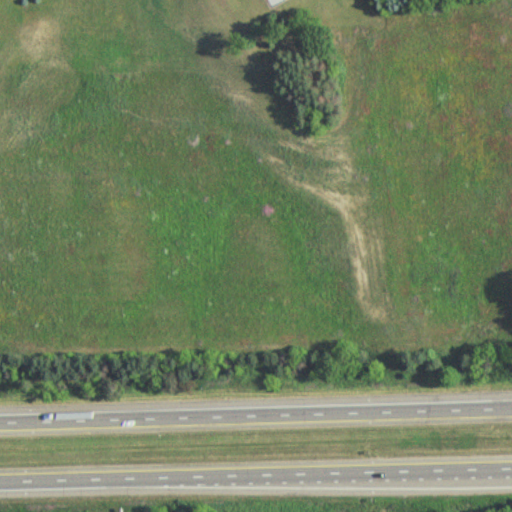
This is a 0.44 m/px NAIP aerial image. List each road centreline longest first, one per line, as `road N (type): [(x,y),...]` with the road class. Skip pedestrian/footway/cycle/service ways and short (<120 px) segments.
road 1 (motorway): [(511,407),(0,422)]
road 2 (motorway): [(0,482),(511,467)]
